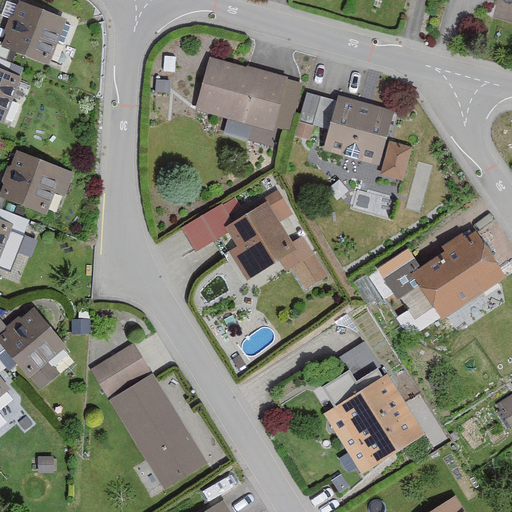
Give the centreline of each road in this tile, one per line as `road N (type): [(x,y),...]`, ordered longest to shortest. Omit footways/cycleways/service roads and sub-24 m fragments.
road 1 (residential): [(134,0),(120,206),(135,269),(287,511)]
road 2 (residential): [(423,66),(184,0)]
road 3 (residential): [(423,66),(511,204)]
